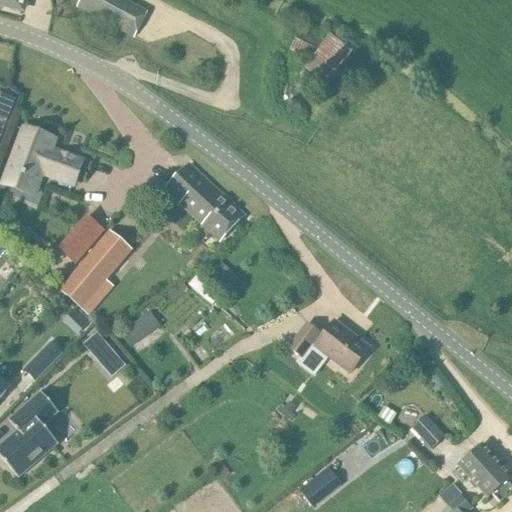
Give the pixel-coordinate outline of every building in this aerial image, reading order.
[(0,0),(0,5),(23,11),(25,0),(0,0)] [(80,0),(77,7),(76,8),(78,9),(134,39),(148,12),(125,0),(80,0)] [(294,40),(288,54),(310,62),(299,77),(321,93),(351,52),(329,35),(318,49),(294,40)] [(23,130),(8,171),(3,184),(34,196),(42,176),(72,187),(82,160),(52,149),(55,142),(23,130)] [(189,165),(183,172),(163,193),(177,206),(179,205),(218,242),(219,243),(244,216),(189,165)] [(88,220),(61,252),(76,264),(75,265),(76,266),(104,232),(87,218),(88,220)] [(102,240),(59,291),(90,317),(115,288),(107,281),(125,260),(102,240)] [(210,275),(228,291),(239,279),(221,263),(210,275)] [(189,286),(212,305),(220,296),(197,276),(189,286)] [(150,313),(121,333),(131,348),(160,328),(150,313)] [(307,325),(289,349),(302,359),(312,345),(315,347),(315,348),(350,375),(370,349),(335,322),(323,338),(320,335),(307,325)] [(109,380),(127,367),(98,330),(81,343),(109,380)] [(52,343),(24,372),(35,383),(63,354),(52,343)] [(0,377),(0,399),(11,387),(0,377)] [(17,432),(0,446),(0,457),(19,480),(59,446),(44,428),(59,414),(41,393),(8,421),(17,432)] [(426,418),(412,431),(431,451),(445,438),(426,418)] [(459,467),(487,499),(492,495),(500,504),(511,493),(511,487),(507,482),(511,478),(483,446),(459,467)] [(322,500),(309,484),(299,492),(312,508),(322,500)] [(453,485),(439,497),(447,507),(462,495),(453,485)] [(468,511),(471,510),(462,498),(445,511),(468,511)]
